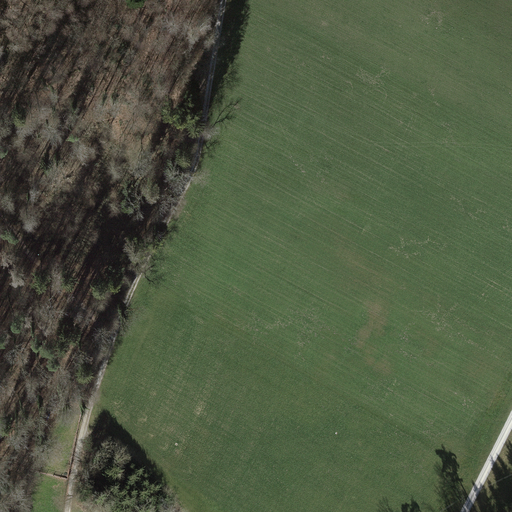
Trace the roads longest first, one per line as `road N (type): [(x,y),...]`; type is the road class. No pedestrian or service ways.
road 1 (track): [(107,351),(193,166),(223,0)]
road 2 (track): [(0,221),(46,287),(107,351)]
road 3 (track): [(68,511),(107,351)]
